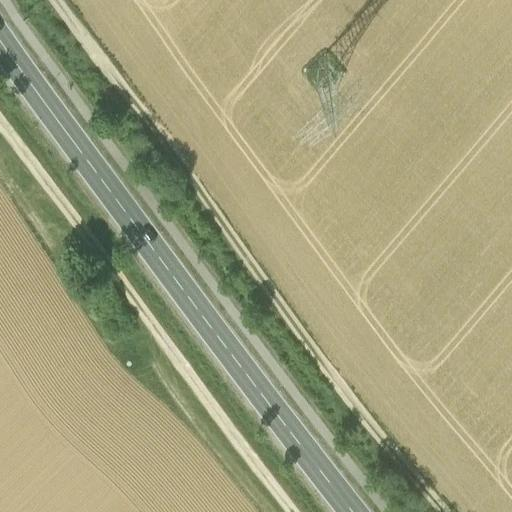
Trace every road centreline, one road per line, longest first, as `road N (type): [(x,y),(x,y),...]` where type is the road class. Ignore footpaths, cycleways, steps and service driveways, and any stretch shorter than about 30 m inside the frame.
road 1 (track): [(437,511),(56,0)]
road 2 (secondary): [(356,511),(0,40)]
road 3 (track): [(0,128),(287,511)]
